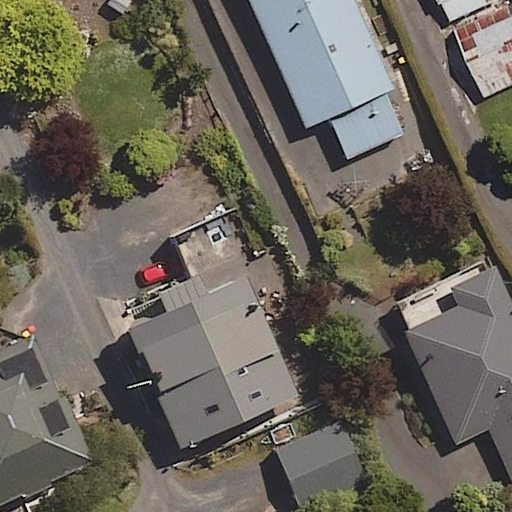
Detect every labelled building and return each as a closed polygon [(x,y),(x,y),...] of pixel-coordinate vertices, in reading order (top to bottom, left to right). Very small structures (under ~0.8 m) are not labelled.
[(394,87),(354,0),(249,0),(307,129),(329,119),(348,159),(403,134),(384,91),(394,87)] [(438,0),(482,101),(511,87),(511,13),(506,0),(438,0)] [(297,399),(232,256),(158,290),(116,309),(181,452),(297,399)] [(511,481),(511,305),(496,270),(441,294),(450,314),(404,334),(453,445),(488,429),(511,481)] [(0,505),(85,467),(26,341),(0,353),(0,505)] [(364,482),(340,425),(277,450),(301,508),(364,482)]
